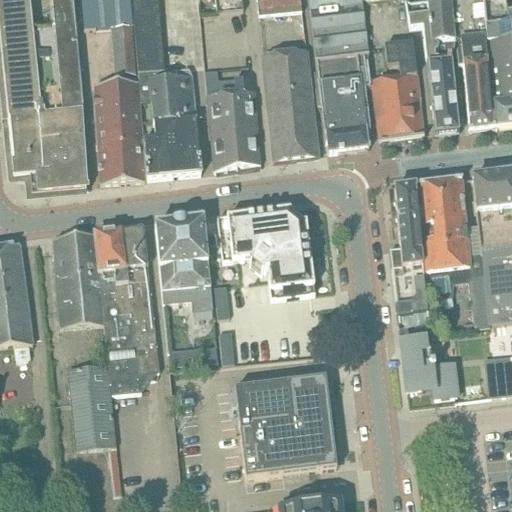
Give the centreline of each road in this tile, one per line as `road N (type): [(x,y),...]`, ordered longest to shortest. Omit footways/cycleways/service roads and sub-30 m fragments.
road 1 (tertiary): [(391,511),(344,190)]
road 2 (tertiary): [(3,217),(27,225),(267,192)]
road 3 (residential): [(267,192),(248,0)]
road 4 (residential): [(511,154),(395,168),(344,190)]
